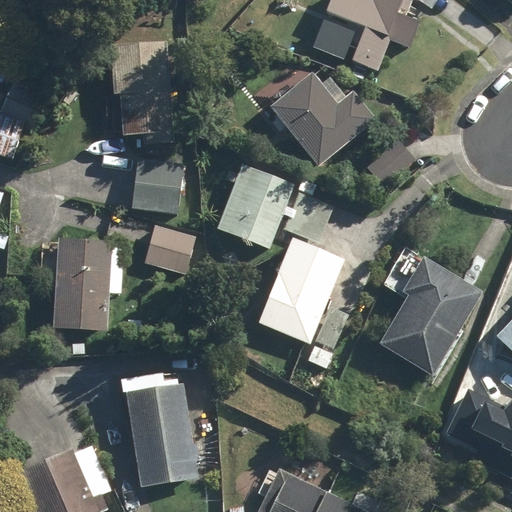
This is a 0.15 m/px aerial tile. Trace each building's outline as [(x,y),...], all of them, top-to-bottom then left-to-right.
[(0,0),(0,6),(7,9),(10,0),(0,0)] [(198,0),(183,0),(183,25),(174,25),(174,36),(185,36),(185,49),(210,50),(211,25),(197,24),(198,0)] [(355,53),(381,63),(391,34),(411,41),(421,16),(399,8),(401,0),(331,0),(329,6),(367,21),(355,53)] [(349,38),(317,27),(307,53),(339,65),(349,38)] [(144,130),(145,139),(175,138),(169,37),(112,41),(115,88),(121,88),(124,131),(144,130)] [(271,101),(320,162),(377,116),(354,86),(337,99),(312,68),(271,101)] [(0,152),(13,157),(25,118),(0,110),(0,152)] [(366,166),(384,186),(416,157),(398,137),(366,166)] [(134,205),(179,211),(185,161),(140,156),(134,205)] [(220,228),(270,247),(294,184),(243,165),(220,228)] [(145,260),(186,271),(195,234),(155,223),(145,260)] [(258,318),(311,340),(346,256),(293,233),(258,318)] [(54,323),(108,326),(109,289),(122,290),(125,242),(113,242),(113,238),(60,234),(54,323)] [(382,340),(435,371),(484,288),(424,254),(405,286),(412,290),(382,340)] [(349,310),(329,303),(315,337),(335,346),(349,310)] [(511,316),(499,330),(511,342),(511,316)] [(135,318),(122,317),(121,328),(135,328),(135,318)] [(307,358),(328,367),(334,352),(314,343),(307,358)] [(129,388),(142,483),(198,476),(196,459),(200,459),(197,439),(193,440),(185,380),(129,388)] [(468,388),(444,439),(493,461),(489,468),(511,479),(511,398),(506,406),(468,388)] [(20,467),(39,511),(102,511),(100,506),(106,503),(101,490),(95,492),(74,444),(20,467)] [(316,511),(327,490),(279,466),(256,511),(316,511)] [(174,481),(147,484),(149,501),(177,497),(174,481)] [(327,490),(316,511),(372,511),(327,490)]
